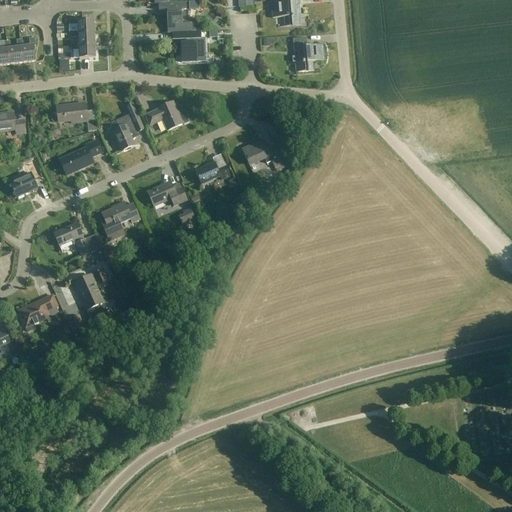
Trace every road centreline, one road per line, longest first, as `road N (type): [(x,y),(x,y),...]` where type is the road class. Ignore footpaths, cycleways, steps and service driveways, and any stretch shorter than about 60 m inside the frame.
road 1 (unclassified): [(93,511),(135,467),(187,434),(318,388),(511,338)]
road 2 (residential): [(0,293),(17,285),(31,220),(236,127),(249,89)]
road 3 (unclassified): [(511,264),(349,94)]
road 4 (residential): [(0,89),(127,77)]
road 5 (residential): [(249,89),(127,77)]
